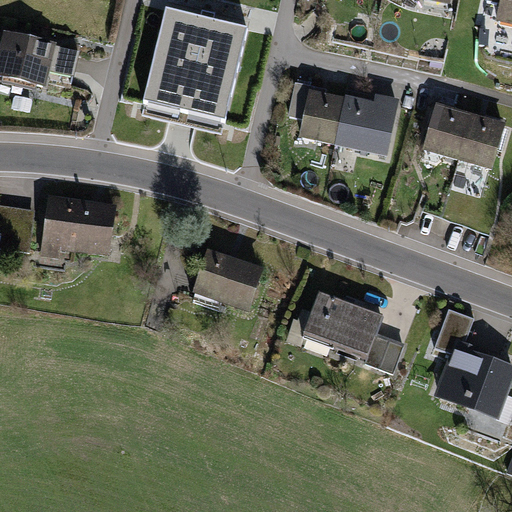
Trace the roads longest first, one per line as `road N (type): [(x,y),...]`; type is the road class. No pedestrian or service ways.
road 1 (tertiary): [(243,204),(511,301)]
road 2 (residential): [(276,51),(511,102)]
road 3 (residential): [(95,166),(133,0)]
road 4 (residential): [(243,204),(276,51)]
road 5 (tertiary): [(95,166),(243,204)]
